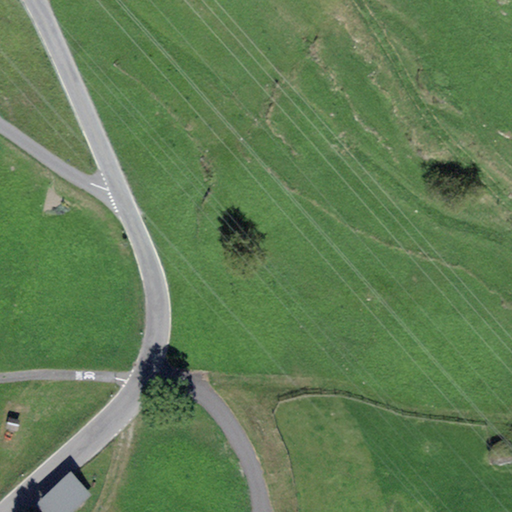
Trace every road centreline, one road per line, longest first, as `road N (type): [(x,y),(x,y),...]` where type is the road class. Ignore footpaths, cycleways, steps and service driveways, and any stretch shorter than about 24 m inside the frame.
road 1 (track): [(185,384),(329,386),(421,413),(511,422)]
road 2 (track): [(511,211),(438,137),(352,0)]
road 3 (tertiary): [(34,0),(120,199)]
road 4 (unclassified): [(139,380),(185,384),(231,429),(251,511)]
road 5 (tertiary): [(120,199),(148,269),(153,311),(151,353),(139,380)]
road 6 (tertiary): [(139,380),(116,417),(6,511)]
road 7 (residential): [(120,199),(0,125)]
road 8 (residential): [(0,380),(139,380)]
